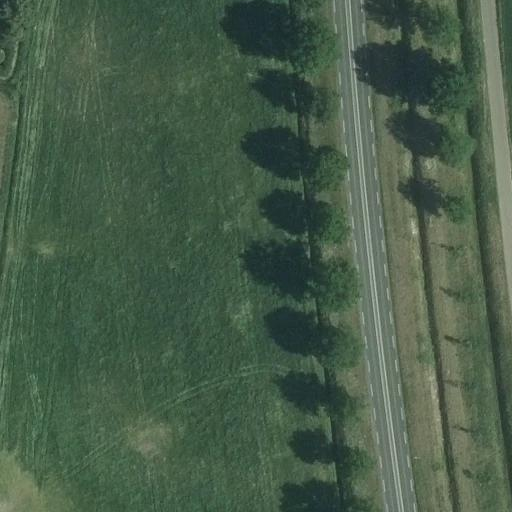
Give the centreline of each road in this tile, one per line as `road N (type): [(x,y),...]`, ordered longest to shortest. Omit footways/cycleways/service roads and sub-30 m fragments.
road 1 (primary): [(401,511),(348,0)]
road 2 (unclassified): [(511,238),(490,0)]
